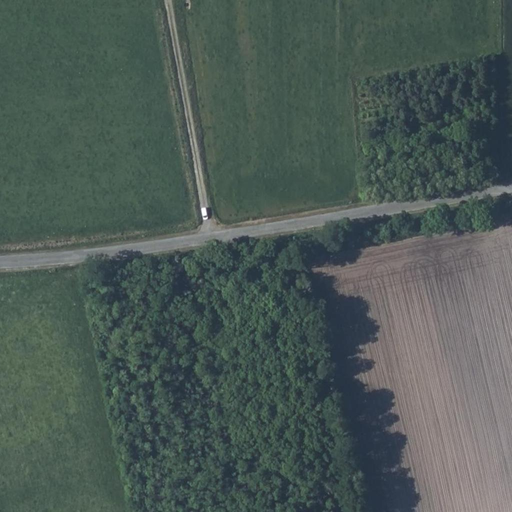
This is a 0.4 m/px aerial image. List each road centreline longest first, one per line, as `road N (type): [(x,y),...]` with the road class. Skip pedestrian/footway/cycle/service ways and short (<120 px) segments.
road 1 (unclassified): [(0,262),(208,239),(511,185)]
road 2 (track): [(165,0),(208,239)]
